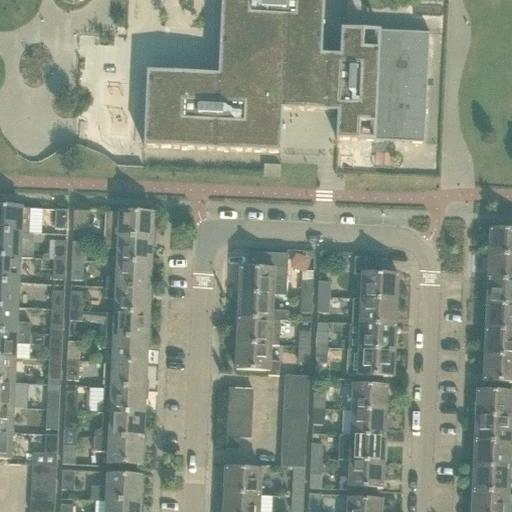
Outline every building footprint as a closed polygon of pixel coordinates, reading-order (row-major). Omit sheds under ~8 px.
[(184,77),(184,74),(147,72),(143,148),(280,155),(282,111),(337,113),(335,141),(424,145),(429,34),(341,30),(340,56),(321,56),(323,0),(221,0),(222,6),(218,76),(218,82),(184,80),(184,76),(184,77)] [(279,167),(263,166),(262,177),(278,178),(279,167)] [(0,233),(20,235),(29,235),(30,210),(0,208),(0,233)] [(68,211),(55,211),(54,230),(67,231),(68,211)] [(86,212),(74,212),(73,231),(85,232),(86,212)] [(106,213),(105,239),(151,241),(153,215),(106,213)] [(511,231),(490,230),(489,256),(511,257),(511,231)] [(20,235),(0,233),(0,260),(19,261),(20,235)] [(151,241),(105,239),(104,250),(118,250),(118,266),(150,267),(151,241)] [(54,242),(53,261),(65,262),(66,243),(54,242)] [(72,243),(71,262),(84,263),(85,244),(72,243)] [(248,269),(240,269),(239,295),(273,297),(286,297),(288,255),(249,254),(248,269)] [(511,257),(489,256),(488,281),(511,282),(511,257)] [(361,301),(397,302),(398,276),(381,276),(382,260),(354,259),(354,269),(361,276),(362,276),(361,301)] [(0,260),(0,284),(18,286),(19,261),(0,260)] [(65,262),(53,261),(52,281),(64,281),(65,262)] [(84,263),(71,262),(70,282),(83,282),(84,263)] [(106,278),(105,291),(149,293),(150,267),(118,266),(117,279),(106,278)] [(511,282),(488,281),(487,290),(483,290),(483,306),(487,307),(511,308),(511,282)] [(302,298),(312,299),(313,284),(302,283),(302,298)] [(0,284),(0,309),(17,311),(18,286),(0,284)] [(318,299),(329,300),(330,284),(319,284),(318,299)] [(149,293),(105,291),(105,299),(116,300),(115,316),(148,317),(149,293)] [(51,311),(63,312),(64,292),(52,292),(51,311)] [(70,293),(69,312),(81,313),(82,293),(70,293)] [(273,297),(239,295),(238,320),(272,322),(279,322),(287,323),(288,312),(272,312),(273,297)] [(312,299),(302,298),(301,314),(312,314),(312,299)] [(329,300),(318,299),(318,314),(328,314),(329,300)] [(397,302),(361,301),(353,301),(352,326),(360,326),(396,327),(397,302)] [(511,308),(487,307),(486,332),(511,333),(511,308)] [(17,311),(0,309),(0,334),(30,336),(30,325),(16,325),(17,311)] [(50,331),(50,336),(62,337),(63,312),(51,311),(50,331)] [(81,313),(69,312),(68,332),(81,332),(81,313)] [(115,316),(114,340),(147,342),(148,317),(115,316)] [(237,345),(271,347),(278,347),(279,322),(272,322),(238,320),(237,345)] [(396,327),(360,326),(359,351),(395,353),(396,327)] [(511,333),(486,332),(484,357),(511,358),(511,333)] [(0,334),(0,359),(14,360),(15,345),(29,346),(30,336),(0,334)] [(300,334),(299,349),(310,349),(311,334),(300,334)] [(316,349),(327,350),(327,335),(317,334),(316,349)] [(62,337),(50,336),(48,361),(61,362),(62,337)] [(147,342),(114,340),(103,340),(102,349),(114,350),(113,366),(146,367),(147,342)] [(68,343),(67,362),(79,363),(80,343),(68,343)] [(271,347),(237,345),(236,371),(268,372),(267,377),(279,377),(280,363),(270,362),(271,347)] [(310,349),(299,349),(299,364),(309,364),(310,349)] [(327,350),(316,349),(315,364),(326,365),(327,350)] [(395,353),(359,351),(348,351),(347,376),(393,378),(395,353)] [(511,358),(484,357),(483,383),(511,383),(511,358)] [(14,360),(0,359),(0,385),(13,386),(14,360)] [(48,381),(60,381),(61,362),(48,361),(48,381)] [(79,363),(67,362),(66,382),(78,382),(79,363)] [(104,365),(104,389),(104,390),(145,392),(146,367),(113,366),(104,365)] [(285,378),(285,390),(308,391),(309,379),(285,378)] [(0,385),(0,409),(12,410),(13,386),(0,385)] [(352,412),(386,414),(387,388),(353,386),(352,412)] [(145,392),(104,390),(103,404),(98,407),(97,415),(102,415),(143,417),(145,392)] [(229,402),(252,403),(252,391),(229,390),(229,402)] [(285,390),(284,402),(308,403),(308,391),(285,390)] [(46,411),(59,412),(59,392),(47,392),(46,411)] [(476,418),(511,420),(511,409),(511,393),(477,392),(476,418)] [(65,412),(77,413),(78,393),(65,393),(65,412)] [(313,410),(324,411),(325,396),(314,395),(313,410)] [(252,403),(229,402),(228,414),(251,415),(252,403)] [(308,403),(284,402),(284,414),(307,415),(308,403)] [(12,410),(0,409),(0,435),(11,436),(12,410)] [(324,411),(313,410),(313,426),(323,426),(324,411)] [(59,412),(46,411),(45,431),(58,431),(59,412)] [(77,413),(65,412),(64,432),(76,432),(77,413)] [(352,412),(351,437),(385,439),(386,414),(352,412)] [(251,415),(228,414),(228,426),(251,427),(251,415)] [(94,439),(94,440),(142,442),(143,417),(102,415),(102,429),(96,432),(96,439),(94,439)] [(511,420),(476,418),(475,443),(510,445),(511,420)] [(284,420),(283,432),(306,433),(307,421),(284,420)] [(251,427),(228,426),(227,438),(239,439),(250,439),(251,427)] [(283,432),(282,444),(306,445),(306,433),(283,432)] [(11,436),(0,435),(0,459),(10,460),(11,436)] [(32,466),(56,467),(58,437),(45,436),(44,456),(32,455),(32,466)] [(351,437),(350,462),(384,464),(385,439),(351,437)] [(239,439),(227,438),(226,450),(238,450),(239,439)] [(142,442),(94,440),(93,453),(109,454),(109,465),(141,466),(142,442)] [(475,443),(473,468),(509,470),(510,445),(475,443)] [(282,444),(282,456),(305,457),(306,445),(282,444)] [(311,461),(322,461),(322,446),(312,445),(311,461)] [(75,447),(63,447),(62,466),(75,466),(75,447)] [(305,457),(282,456),(281,468),(294,469),(305,469),(305,457)] [(322,461),(311,461),(310,476),(321,476),(322,461)] [(384,464),(350,462),(349,479),(340,479),(339,491),(350,492),(351,488),(383,490),(384,464)] [(56,467),(32,466),(31,478),(56,479),(56,467)] [(509,470),(473,468),(472,493),(508,495),(509,470)] [(225,469),(224,495),(260,497),(261,471),(225,469)] [(294,469),(293,499),(303,499),(305,469),(294,469)] [(62,472),(61,491),(73,492),(74,472),(62,472)] [(91,487),(90,503),(95,503),(107,503),(139,505),(140,494),(141,478),(108,477),(108,488),(91,487)] [(56,479),(31,478),(31,490),(55,491),(56,479)] [(31,490),(30,502),(55,503),(55,491),(31,490)] [(507,511),(508,495),(472,493),(471,511),(507,511)] [(224,495),(223,511),(259,511),(260,497),(224,495)] [(320,496),(309,496),(309,511),(320,511),(320,496)] [(302,511),(303,499),(293,499),(291,511),(302,511)] [(347,511),(381,511),(382,502),(348,500),(347,511)] [(30,502),(29,511),(54,511),(55,503),(30,502)] [(107,503),(106,511),(139,511),(139,505),(107,503)]
